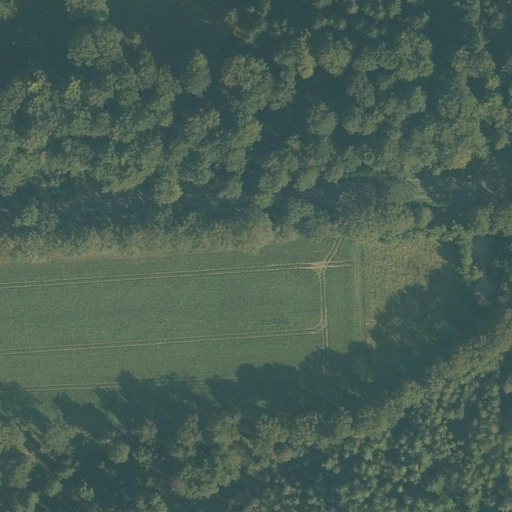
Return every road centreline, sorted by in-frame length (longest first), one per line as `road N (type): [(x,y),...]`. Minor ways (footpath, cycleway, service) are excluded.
road 1 (track): [(348,226),(360,410),(0,422)]
road 2 (secondary): [(0,212),(511,179)]
road 3 (track): [(348,226),(0,248)]
road 4 (track): [(66,0),(95,207)]
road 5 (track): [(348,226),(511,217)]
